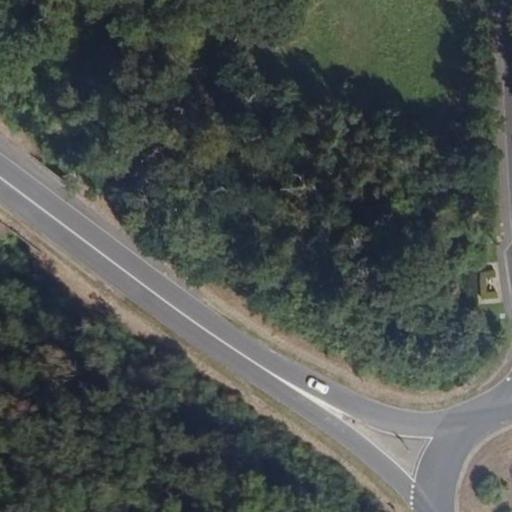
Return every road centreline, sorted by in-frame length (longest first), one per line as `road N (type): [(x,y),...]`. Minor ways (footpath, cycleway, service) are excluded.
road 1 (secondary): [(0,178),(250,360)]
road 2 (secondary): [(250,360),(431,511)]
road 3 (secondary): [(472,424),(422,425),(367,413),(250,360)]
